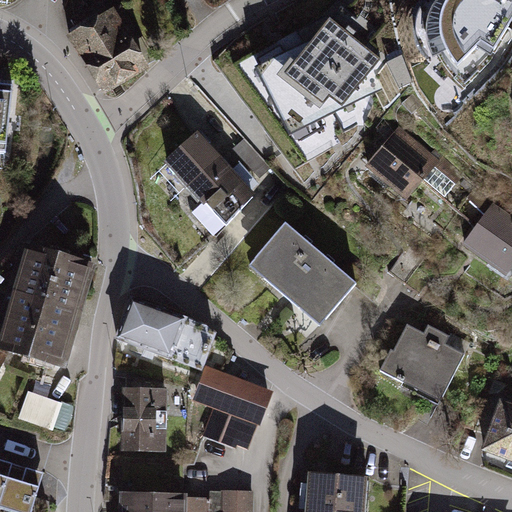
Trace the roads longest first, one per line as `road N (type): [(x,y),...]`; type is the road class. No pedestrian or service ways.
road 1 (residential): [(115,203),(136,253),(253,364),(359,432),(511,501)]
road 2 (residential): [(83,511),(115,203)]
road 3 (residential): [(94,136),(255,0)]
road 4 (unknown): [(307,398),(397,284)]
